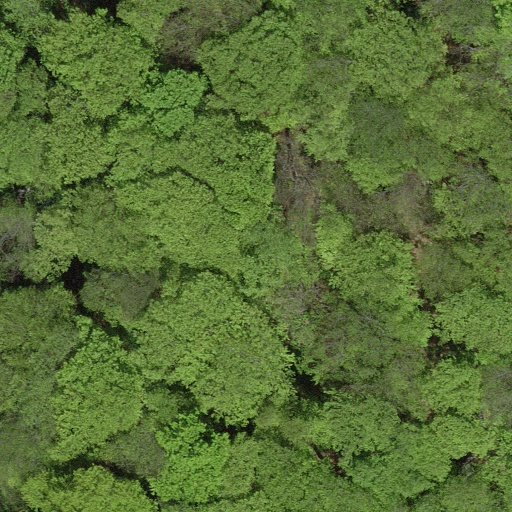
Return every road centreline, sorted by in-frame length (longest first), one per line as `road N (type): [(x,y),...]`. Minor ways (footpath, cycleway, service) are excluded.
road 1 (track): [(104,511),(95,443),(101,290),(117,189),(90,0)]
road 2 (track): [(117,189),(180,100),(231,0)]
